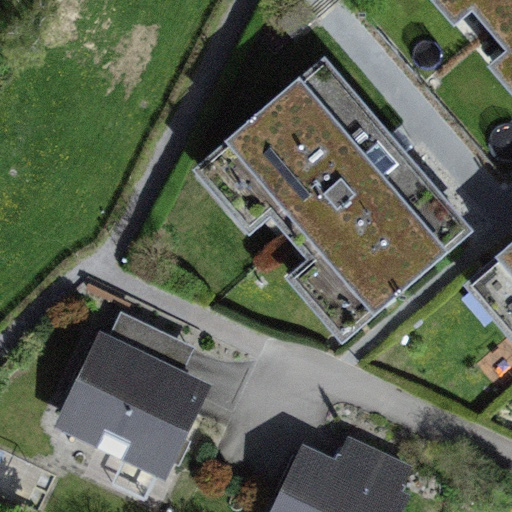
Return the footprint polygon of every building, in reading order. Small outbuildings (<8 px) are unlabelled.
[(511,0),(483,0),(511,35),(511,0)] [(447,233),(320,79),(224,158),(351,312),(447,233)] [(511,255),(501,264),(511,276),(511,255)] [(207,366),(94,312),(47,411),(161,464),(207,366)] [(296,427),(258,511),(396,511),(411,478),(296,427)]
